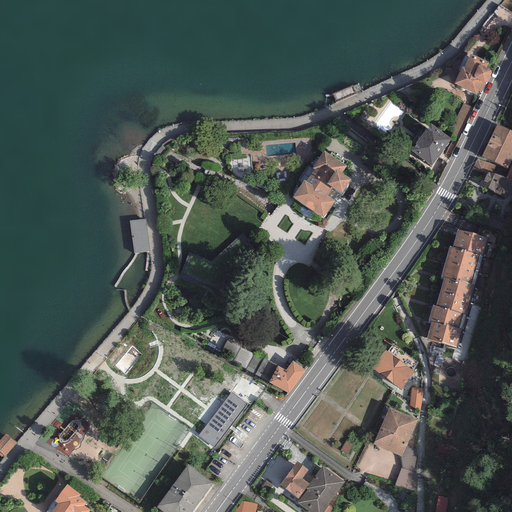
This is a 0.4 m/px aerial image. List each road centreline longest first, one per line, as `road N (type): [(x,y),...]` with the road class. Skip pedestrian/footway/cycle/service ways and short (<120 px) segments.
road 1 (primary): [(444,194),(213,511)]
road 2 (primary): [(511,58),(444,194)]
road 3 (unclassified): [(335,112),(444,194)]
road 4 (unclassified): [(127,511),(28,444)]
